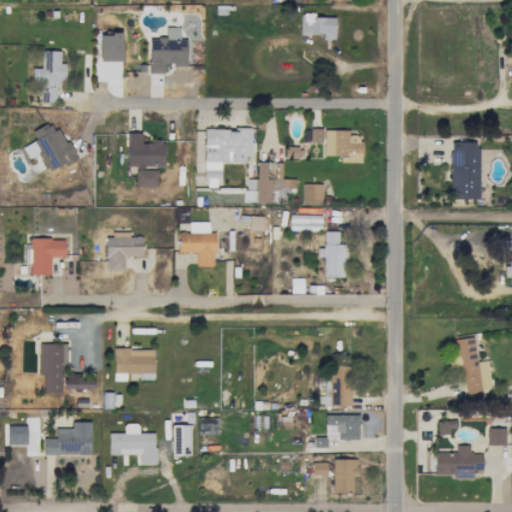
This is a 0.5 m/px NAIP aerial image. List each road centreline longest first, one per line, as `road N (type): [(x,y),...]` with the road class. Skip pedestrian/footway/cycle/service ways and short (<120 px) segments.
road 1 (residential): [(396,0),(396,511)]
road 2 (residential): [(396,511),(0,511)]
road 3 (residential): [(396,303),(150,303)]
